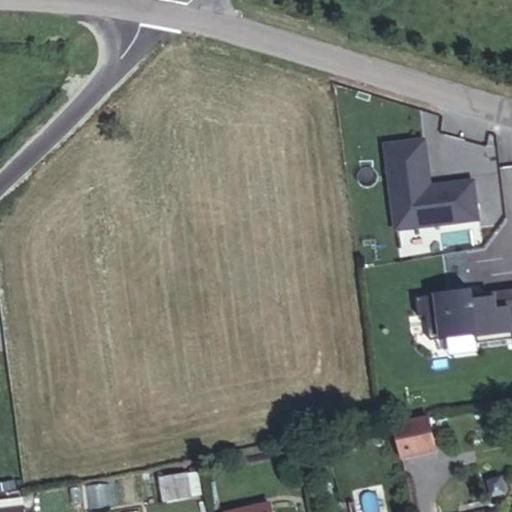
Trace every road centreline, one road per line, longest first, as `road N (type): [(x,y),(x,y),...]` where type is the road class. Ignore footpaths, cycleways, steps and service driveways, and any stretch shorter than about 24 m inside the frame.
road 1 (secondary): [(167,13),(511,113)]
road 2 (unclassified): [(0,172),(167,13)]
